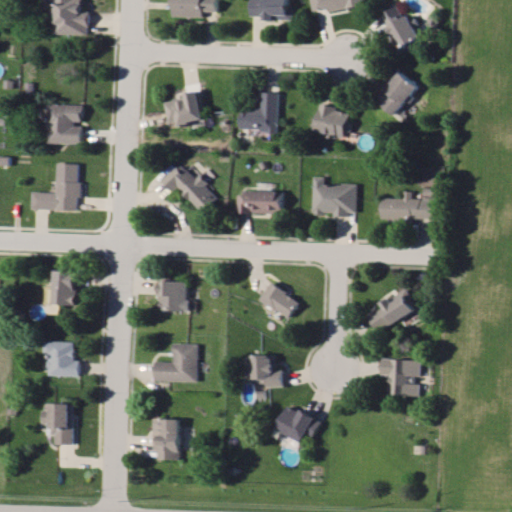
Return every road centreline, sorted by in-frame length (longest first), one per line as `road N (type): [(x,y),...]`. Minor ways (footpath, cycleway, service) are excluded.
road 1 (residential): [(118,511),(128,0)]
road 2 (residential): [(0,239),(433,257)]
road 3 (residential): [(132,51),(345,62)]
